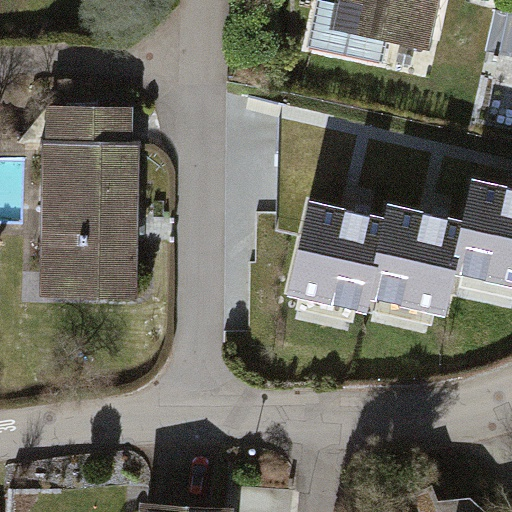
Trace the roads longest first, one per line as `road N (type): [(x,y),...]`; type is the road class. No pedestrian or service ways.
road 1 (residential): [(195,414),(204,0)]
road 2 (residential): [(0,436),(195,414)]
road 3 (residential): [(329,420),(465,411),(511,398)]
road 4 (residential): [(195,414),(329,420)]
